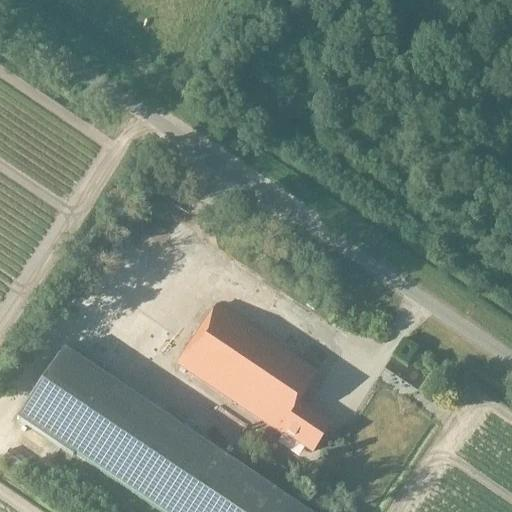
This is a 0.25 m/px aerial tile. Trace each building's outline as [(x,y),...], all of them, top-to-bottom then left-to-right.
[(149,203),(143,222),(161,228),(167,209),(149,203)] [(87,300),(104,304),(108,289),(90,285),(87,300)] [(316,375),(255,334),(215,307),(176,366),(281,436),(283,434),(311,453),(329,426),(297,404),(316,375)] [(157,511),(176,511),(215,454),(62,352),(18,419),(157,511)] [(3,450),(0,459),(0,461),(17,466),(20,455),(3,450)] [(301,511),(255,481),(215,454),(176,511),(301,511)]
